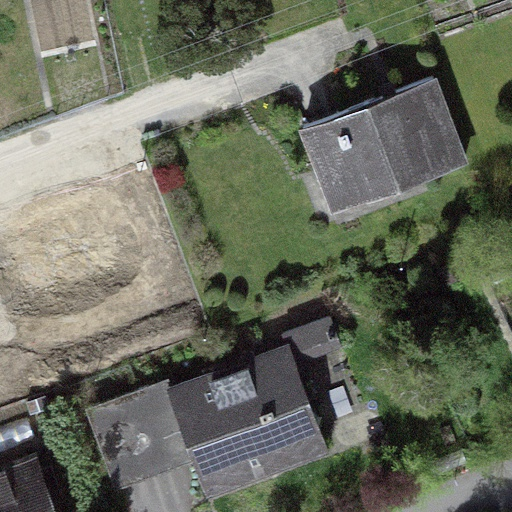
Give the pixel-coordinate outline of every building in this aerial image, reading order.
[(461,163),(429,79),(300,127),(332,211),(461,163)] [(130,278),(102,202),(0,239),(0,272),(17,319),(130,278)] [(287,353),(169,395),(203,487),(320,444),(287,353)] [(112,486),(173,464),(146,387),(84,410),(112,486)] [(0,469),(0,511),(51,511),(31,458),(0,469)]
